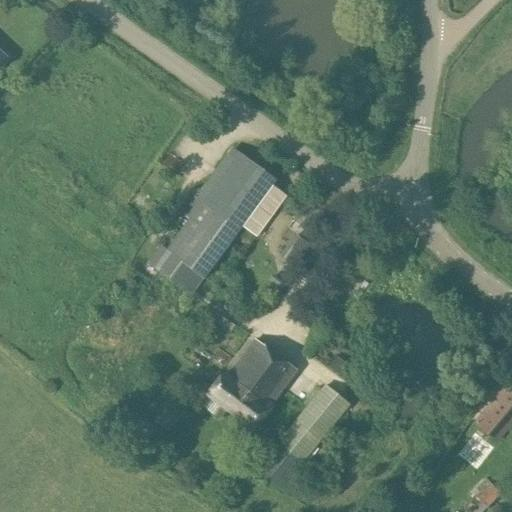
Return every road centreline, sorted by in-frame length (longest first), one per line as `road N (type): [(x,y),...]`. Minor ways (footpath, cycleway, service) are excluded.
road 1 (tertiary): [(420,196),(341,182),(84,0)]
road 2 (tertiary): [(420,196),(427,0)]
road 3 (tertiary): [(511,299),(431,232),(420,196)]
